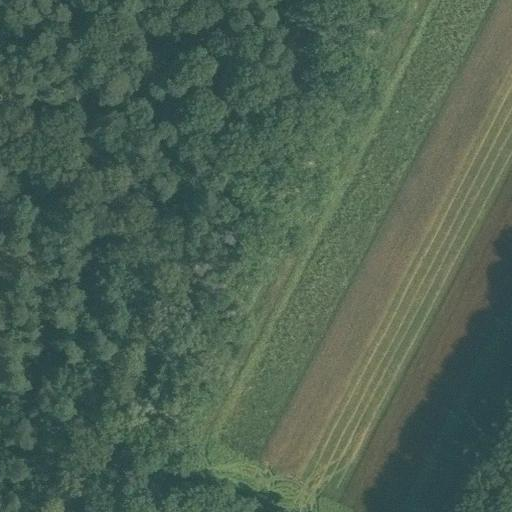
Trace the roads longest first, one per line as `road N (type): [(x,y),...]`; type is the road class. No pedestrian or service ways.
road 1 (primary): [(93,511),(351,0)]
road 2 (track): [(212,275),(0,108)]
